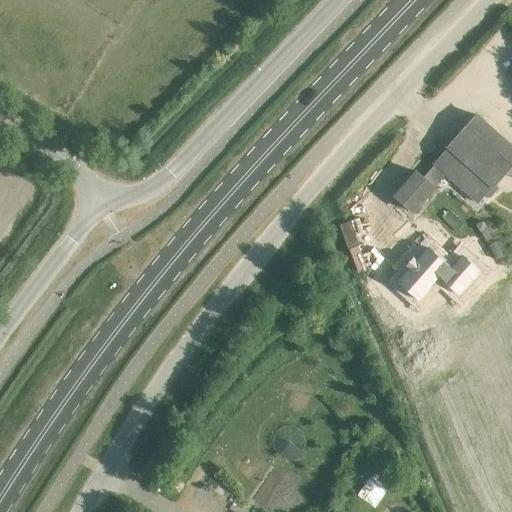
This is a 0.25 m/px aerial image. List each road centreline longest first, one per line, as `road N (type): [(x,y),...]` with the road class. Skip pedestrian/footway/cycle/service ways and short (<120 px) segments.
road 1 (unclassified): [(82,511),(184,347),(305,193),(490,0)]
road 2 (primary): [(416,0),(250,172),(143,298),(0,499)]
road 3 (unclassified): [(336,0),(171,172),(148,190),(100,206)]
road 4 (unclassified): [(100,206),(0,336)]
road 5 (unclassified): [(100,206),(35,131),(0,113)]
